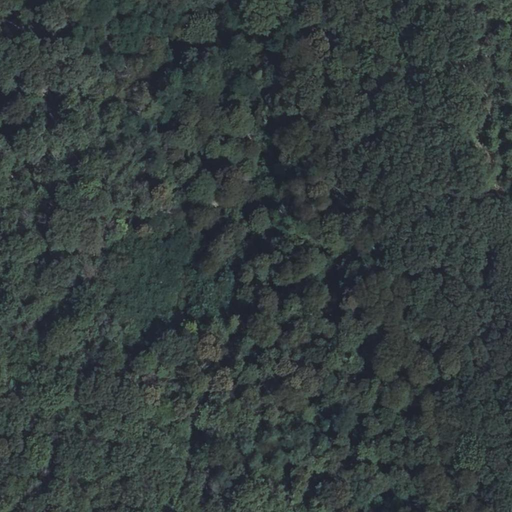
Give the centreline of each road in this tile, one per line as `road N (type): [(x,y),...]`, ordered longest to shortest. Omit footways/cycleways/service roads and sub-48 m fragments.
road 1 (track): [(276,212),(431,511)]
road 2 (track): [(236,0),(245,128),(276,212)]
road 3 (track): [(0,18),(30,37),(50,99),(50,139)]
